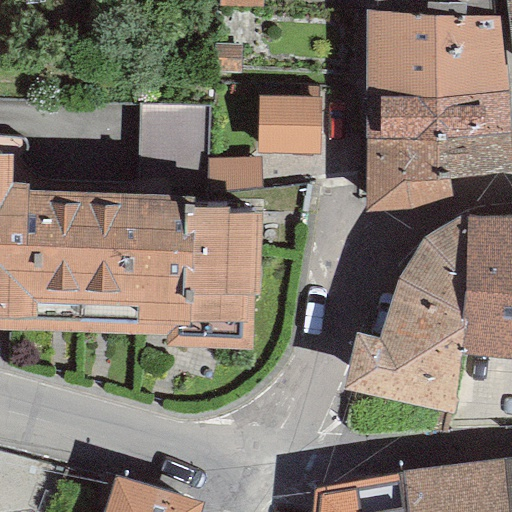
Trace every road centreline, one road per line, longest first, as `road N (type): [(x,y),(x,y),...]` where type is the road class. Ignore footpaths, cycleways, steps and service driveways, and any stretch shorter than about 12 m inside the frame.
road 1 (residential): [(249,464),(318,370),(365,260),(420,210),(511,175)]
road 2 (residential): [(511,441),(249,464)]
road 3 (residential): [(249,464),(0,403)]
